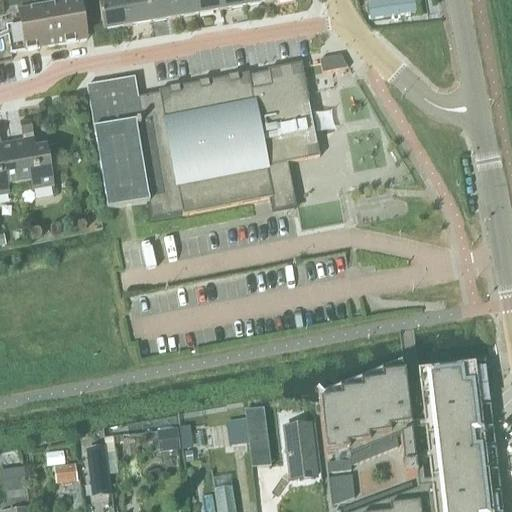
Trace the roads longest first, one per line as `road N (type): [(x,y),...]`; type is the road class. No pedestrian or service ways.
road 1 (residential): [(0,98),(61,72),(343,21)]
road 2 (tertiary): [(511,285),(479,108)]
road 3 (residential): [(479,108),(431,105),(343,21)]
